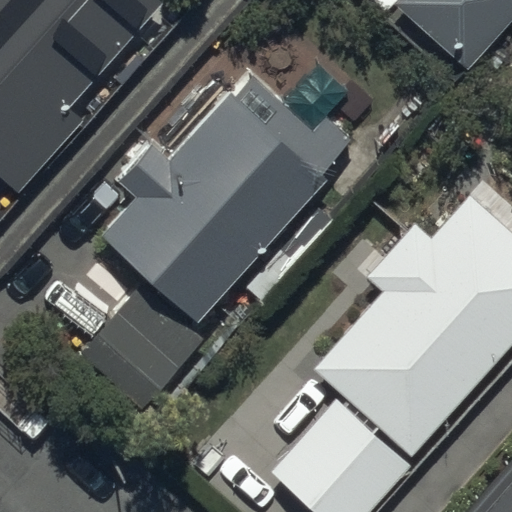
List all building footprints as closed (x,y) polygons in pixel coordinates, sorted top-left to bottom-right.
[(0,0),(0,170),(18,187),(81,117),(67,105),(160,1),(158,0),(0,0)] [(511,0),(393,0),(391,3),(464,69),(511,15),(511,0)] [(386,174),(411,196),(481,118),(456,95),(386,174)] [(247,131),(215,102),(153,171),(134,154),(103,188),(123,205),(85,247),(183,334),(350,148),(327,128),(311,145),(268,107),(247,131)] [(311,358),(410,448),(511,335),(511,229),(468,189),(427,235),(406,227),(362,275),(375,288),(311,358)] [(192,348),(126,292),(59,371),(125,427),(192,348)] [(361,511),(403,464),(328,398),(262,472),(307,511),(361,511)] [(511,511),(511,468),(473,511),(511,511)]
